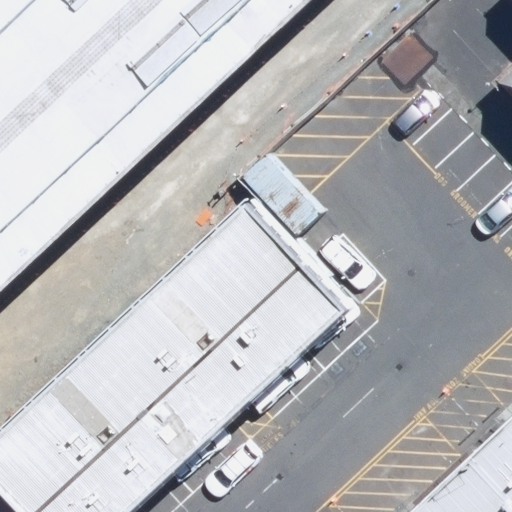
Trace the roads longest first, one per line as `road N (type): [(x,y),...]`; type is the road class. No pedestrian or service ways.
road 1 (primary): [(260,0),(0,254)]
road 2 (primary): [(0,95),(100,0)]
